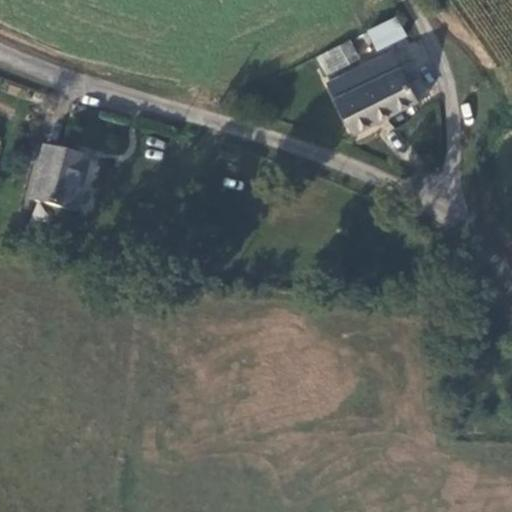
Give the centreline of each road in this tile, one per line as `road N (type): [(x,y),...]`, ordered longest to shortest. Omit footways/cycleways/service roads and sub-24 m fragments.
road 1 (unclassified): [(448,208),(350,165),(100,90),(0,45)]
road 2 (unclassified): [(448,208),(448,67),(415,0)]
